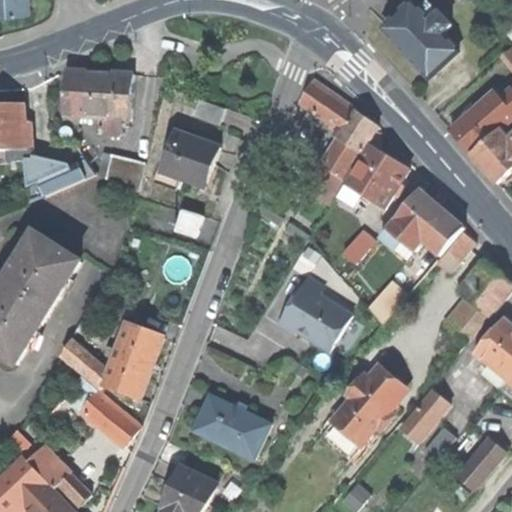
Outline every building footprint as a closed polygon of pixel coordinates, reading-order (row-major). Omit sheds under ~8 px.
[(0,0),(0,15),(26,14),(25,0),(0,0)] [(386,30),(432,80),(461,53),(445,36),(432,22),(415,3),(400,17),(386,30)] [(442,13),(432,22),(445,36),(454,27),(442,13)] [(106,117),(111,117),(113,73),(93,71),(68,70),(65,114),(106,117)] [(136,74),(113,73),(111,117),(123,118),(134,119),(136,74)] [(380,128),(313,80),(306,91),(299,103),(342,132),(338,138),(362,155),(380,128)] [(464,145),(475,158),(505,132),(511,125),(511,111),(505,103),(496,93),(452,132),(464,145)] [(193,116),(219,125),(225,107),(199,99),(193,116)] [(0,107),(0,106),(0,151),(15,151),(15,161),(33,160),(31,123),(26,124),(24,105),(0,107)] [(122,135),(123,118),(111,117),(106,117),(105,134),(122,135)] [(221,148),(175,132),(161,172),(180,179),(202,186),(208,167),(214,169),(217,159),(221,148)] [(511,140),(505,132),(475,158),(487,171),(499,185),(511,173),(511,140)] [(345,181),(362,155),(338,138),(320,165),(344,181),(345,181)] [(389,157),(371,145),(346,184),(362,195),(385,209),(410,170),(389,157)] [(113,151),(106,180),(139,192),(145,162),(113,151)] [(34,170),(45,196),(86,179),(79,163),(52,174),(50,168),(34,170)] [(336,193),(344,181),(320,165),(312,177),(336,193)] [(176,191),(180,179),(161,172),(156,170),(152,182),(176,191)] [(328,205),(336,193),(312,177),(305,189),(328,205)] [(354,208),(362,195),(346,184),(338,197),(354,208)] [(434,202),(421,191),(389,229),(415,252),(424,241),(448,214),(434,202)] [(178,230),(198,236),(204,216),(184,210),(178,230)] [(466,230),(448,214),(424,241),(443,257),(464,233),(466,230)] [(408,260),(415,252),(389,229),(382,237),(408,260)] [(343,254),(356,265),(375,243),(362,232),(343,254)] [(0,293),(0,356),(18,368),(83,262),(37,233),(9,279),(1,292),(0,293)] [(477,245),(464,233),(443,257),(445,258),(439,265),(451,276),(477,245)] [(468,301),(491,320),(511,293),(511,283),(498,273),(485,262),(459,294),(468,301)] [(0,285),(0,291),(1,292),(9,279),(6,277),(1,284),(0,285)] [(310,340),(330,353),(353,317),(320,295),(324,288),(309,278),(279,324),(295,334),(297,332),(303,335),(305,333),(312,338),(310,340)] [(369,309),(385,324),(408,297),(392,283),(369,309)] [(95,303),(115,316),(124,303),(103,290),(95,303)] [(480,333),(491,320),(468,301),(457,315),(480,333)] [(469,346),(480,333),(457,315),(446,328),(469,346)] [(511,325),(506,320),(477,355),(492,368),(508,381),(511,375),(511,325)] [(106,385),(144,399),(155,368),(166,336),(128,323),(111,371),(106,385)] [(102,390),(106,385),(111,371),(73,340),(62,356),(102,390)] [(501,389),(508,381),(492,368),(485,377),(501,389)] [(334,420),(363,444),(376,429),(390,412),(405,395),(377,371),(370,379),(366,375),(349,396),(353,399),(334,420)] [(66,399),(82,412),(99,392),(83,378),(66,399)] [(511,398),(511,384),(508,381),(501,389),(511,398)] [(142,427),(99,392),(82,412),(125,448),(135,435),(142,427)] [(402,432),(418,445),(449,407),(433,393),(402,432)] [(202,415),(195,431),(257,460),(274,425),(212,396),(202,415)] [(395,416),(390,412),(376,429),(381,433),(395,416)] [(457,441),(443,430),(423,453),(437,465),(457,441)] [(8,439),(25,455),(33,447),(17,431),(8,439)] [(458,478),(475,492),(504,457),(487,443),(458,478)] [(30,461),(49,481),(56,489),(72,474),(46,446),(30,461)] [(30,511),(24,504),(49,481),(30,461),(27,458),(0,483),(0,511),(30,511)] [(200,511),(219,485),(184,467),(177,480),(173,488),(176,489),(167,508),(164,511),(200,511)] [(72,474),(56,489),(76,511),(93,496),(72,474)] [(24,504),(30,511),(56,489),(49,481),(24,504)] [(341,504),(350,511),(358,511),(371,497),(357,485),(341,504)] [(164,506),(167,508),(176,489),(173,488),(164,506)] [(77,511),(76,511),(56,489),(30,511),(77,511)]
